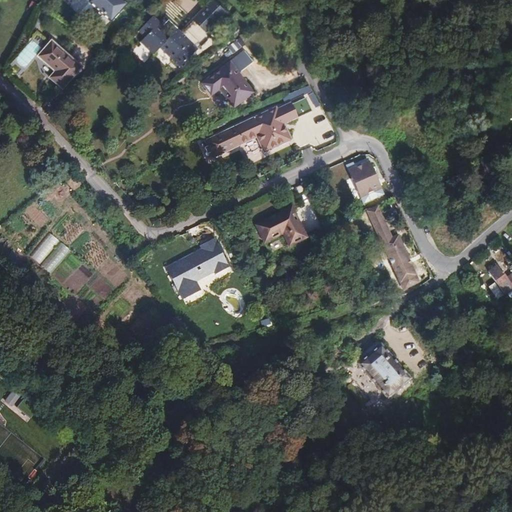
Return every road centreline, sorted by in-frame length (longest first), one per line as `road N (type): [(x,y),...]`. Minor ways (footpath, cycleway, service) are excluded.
road 1 (residential): [(348,147),(153,235),(0,76)]
road 2 (residential): [(447,270),(431,256),(382,158),(348,147)]
